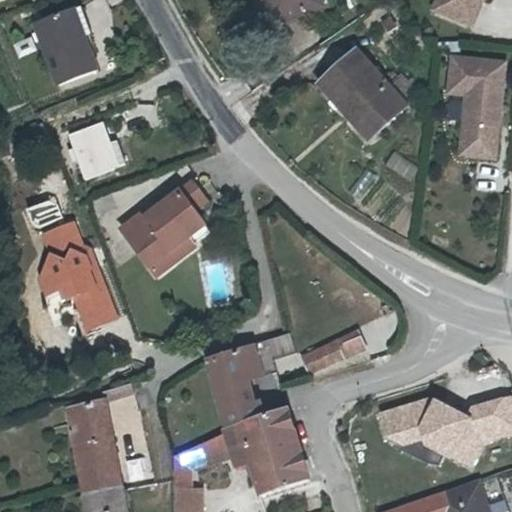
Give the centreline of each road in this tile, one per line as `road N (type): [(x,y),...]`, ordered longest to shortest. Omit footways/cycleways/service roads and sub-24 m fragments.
road 1 (residential): [(166,462),(153,397),(168,369),(263,318),(235,140)]
road 2 (unclassified): [(341,511),(316,415),(325,403),(412,371),(432,355),(461,296)]
road 3 (tertiary): [(461,296),(325,222),(235,140)]
road 4 (tertiary): [(235,140),(147,0)]
road 5 (unknown): [(119,204),(239,165)]
